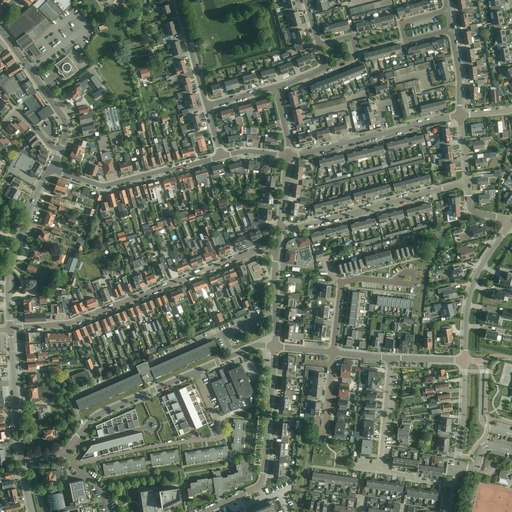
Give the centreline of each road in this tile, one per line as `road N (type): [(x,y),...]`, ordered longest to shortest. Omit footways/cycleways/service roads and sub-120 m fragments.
road 1 (residential): [(10,329),(70,323),(255,249),(276,252)]
road 2 (residential): [(203,511),(261,481),(274,346)]
road 3 (residential): [(279,227),(466,182)]
road 4 (residential): [(51,167),(118,185),(221,156)]
road 5 (tertiary): [(10,329),(11,262),(51,167)]
road 6 (tertiary): [(465,360),(472,286),(508,224)]
road 7 (tertiary): [(60,148),(63,117),(0,30)]
road 8 (residential): [(61,452),(95,414),(172,382)]
road 9 (tertiary): [(21,459),(10,329)]
road 10 (residential): [(74,465),(197,441)]
road 11 (tertiary): [(454,484),(465,360)]
road 12 (residential): [(332,352),(340,283),(393,281)]
